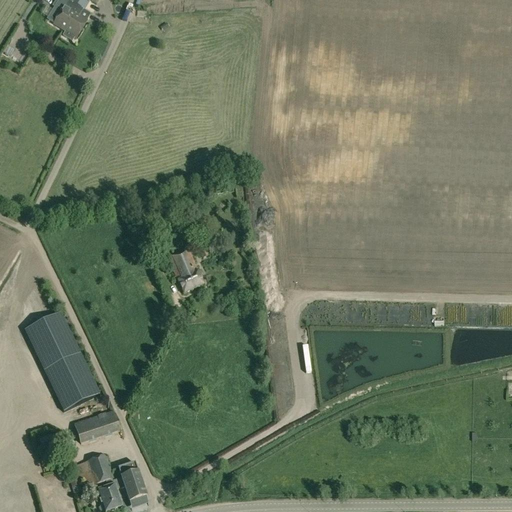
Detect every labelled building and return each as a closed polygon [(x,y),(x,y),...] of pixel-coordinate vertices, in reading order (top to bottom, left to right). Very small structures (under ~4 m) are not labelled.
[(70,0),(69,2),(66,0),(59,0),(47,20),(54,24),(53,25),(65,33),(63,36),(72,42),(74,39),(75,39),(86,23),(79,18),(83,11),(84,11),(90,0),(70,0)] [(40,17),(44,11),(38,7),(34,13),(40,17)] [(209,188),(211,197),(217,195),(217,198),(230,194),(227,184),(209,188)] [(197,272),(189,252),(168,261),(177,282),(184,295),(204,286),(197,272)] [(61,408),(63,414),(99,397),(99,396),(60,316),(25,333),(61,408)] [(80,447),(121,433),(113,413),(73,426),(80,447)] [(61,445),(58,435),(40,441),(43,451),(61,445)] [(36,475),(45,473),(40,453),(0,463),(0,470),(7,469),(9,478),(0,480),(2,486),(13,483),(12,482),(23,479),(24,485),(38,481),(36,475)] [(105,483),(112,481),(113,481),(105,457),(87,463),(95,487),(105,483)] [(84,490),(95,487),(87,463),(76,467),(84,490)] [(138,474),(137,474),(134,466),(132,466),(118,471),(121,480),(120,480),(124,489),(129,505),(146,499),(138,474)] [(82,493),(78,480),(69,482),(74,496),(82,493)] [(112,482),(112,481),(105,483),(106,489),(96,492),(102,511),(112,511),(122,509),(116,492),(124,489),(120,480),(112,482)]
